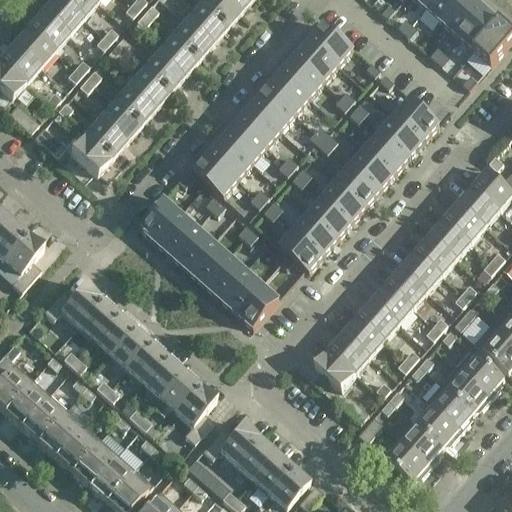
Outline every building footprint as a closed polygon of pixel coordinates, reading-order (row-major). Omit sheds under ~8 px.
[(86,0),(57,0),(56,2),(84,26),(98,10),(86,0)] [(86,0),(98,10),(106,0),(86,0)] [(218,0),(208,0),(198,11),(226,36),(240,20),(218,0)] [(250,0),(218,0),(240,20),(255,3),(250,0)] [(410,0),(409,1),(426,15),(438,0),(410,0)] [(438,0),(426,15),(442,29),(467,0),(438,0)] [(467,0),(442,29),(458,43),(484,14),(468,0),(467,0)] [(56,2),(42,18),(70,43),(84,26),(56,2)] [(132,10),(139,17),(147,9),(139,2),(132,10)] [(125,18),(132,25),(139,17),(132,10),(125,18)] [(198,11),(184,28),(212,52),(226,36),(198,11)] [(388,25),(396,16),(390,11),(382,20),(388,25)] [(151,12),(143,20),(151,27),(158,19),(151,12)] [(458,43),(474,58),(500,28),(484,14),(458,43)] [(42,18),(27,34),(55,59),(70,43),(42,18)] [(143,20),(136,29),(144,35),(151,27),(143,20)] [(404,39),(412,30),(406,25),(398,34),(404,39)] [(184,28),(170,44),(197,68),(212,52),(184,28)] [(474,58),(491,73),(511,49),(511,38),(500,28),(474,58)] [(418,36),(412,30),(404,39),(410,45),(418,36)] [(354,57),(324,31),(309,48),(339,74),(354,57)] [(27,34),(13,51),(41,75),(55,59),(27,34)] [(103,43),(110,50),(117,42),(110,35),(103,43)] [(96,51),(103,58),(110,50),(103,43),(96,51)] [(170,44),(155,60),(183,85),(197,68),(170,44)] [(122,45),(115,53),(122,60),(129,52),(122,45)] [(339,74),(309,48),(295,64),(325,90),(339,74)] [(13,51),(0,65),(0,67),(27,91),(41,75),(13,51)] [(115,53),(107,62),(115,68),(122,60),(115,53)] [(437,68),(444,59),(438,53),(430,62),(437,68)] [(450,64),(444,59),(437,68),(443,73),(450,64)] [(155,60),(141,76),(169,101),(183,85),(155,60)] [(325,90),(295,64),(281,80),(310,106),(325,90)] [(27,91),(0,67),(0,97),(11,108),(25,92),(25,93),(27,91)] [(74,76),(82,82),(89,74),(82,67),(74,76)] [(381,78),(372,70),(367,76),(376,84),(381,78)] [(67,84),(75,90),(82,82),(74,76),(67,84)] [(141,76),(127,93),(155,117),(169,101),(141,76)] [(93,78),(86,86),(94,93),(101,84),(93,78)] [(310,106),(281,80),(266,96),(296,122),(310,106)] [(394,90),(385,82),(380,88),(389,96),(394,90)] [(470,97),(478,88),(471,82),(463,91),(470,97)] [(86,86),(79,94),(86,101),(94,93),(86,86)] [(107,105),(112,109),(140,134),(155,117),(127,93),(122,88),(107,105)] [(296,122),(266,96),(252,112),(282,139),(296,122)] [(356,107),(347,99),(342,105),(350,113),(356,107)] [(46,108),(53,115),(61,106),(53,100),(46,108)] [(350,113),(342,105),(336,111),(345,119),(350,113)] [(439,132),(410,106),(395,123),(424,149),(439,132)] [(112,109),(98,125),(126,150),(140,134),(112,109)] [(65,110),(57,119),(65,125),(72,117),(65,110)] [(369,118),(360,111),(355,117),(364,124),(369,118)] [(8,122),(29,140),(30,141),(38,131),(17,112),(8,122)] [(282,139),(252,112),(238,129),(268,155),(282,139)] [(364,124),(355,117),(350,123),(359,130),(364,124)] [(424,149),(395,123),(380,139),(410,165),(424,149)] [(98,125),(84,142),(112,166),(126,150),(98,125)] [(268,155),(238,129),(224,145),(253,171),(268,155)] [(329,141),(321,134),(316,140),(324,147),(329,141)] [(35,145),(36,146),(56,164),(65,154),(43,135),(35,145)] [(410,165),(380,139),(366,155),(396,181),(410,165)] [(324,147),(316,140),(310,145),(319,153),(324,147)] [(339,149),(329,141),(324,147),(334,155),(339,149)] [(112,166),(84,142),(82,143),(83,144),(70,159),(97,183),(112,166)] [(253,171),(224,145),(209,161),(239,187),(253,171)] [(334,155),(324,147),(319,153),(328,161),(334,155)] [(396,181),(366,155),(352,171),(382,197),(396,181)] [(239,187),(209,161),(194,178),(224,204),(239,187)] [(489,171),(498,178),(504,171),(496,163),(489,171)] [(299,172),(290,164),(285,170),(293,177),(299,172)] [(293,177),(285,170),(279,176),(288,183),(293,177)] [(382,197),(352,171),(338,188),(367,214),(382,197)] [(312,183),(303,176),(298,181),(307,189),(312,183)] [(511,198),(488,177),(473,194),(501,219),(511,205),(511,198)] [(193,185),(187,180),(179,188),(185,194),(193,185)] [(307,189),(298,181),(293,187),(302,195),(307,189)] [(367,214),(338,188),(323,204),(353,230),(367,214)] [(473,194),(459,210),(486,235),(501,219),(473,194)] [(270,204),(261,196),(256,202),(265,210),(270,204)] [(265,210),(256,202),(251,208),(260,216),(265,210)] [(220,209),(214,204),(206,212),(212,218),(220,209)] [(353,230),(323,204),(309,220),(339,246),(353,230)] [(181,220),(164,205),(138,235),(155,250),(181,220)] [(284,216),(275,208),(269,214),(278,222),(284,216)] [(226,214),(220,209),(212,218),(218,223),(226,214)] [(459,210),(444,227),(472,251),(486,235),(459,210)] [(278,222),(269,214),(264,220),(273,228),(278,222)] [(0,238),(10,227),(0,218),(0,238)] [(198,234),(181,220),(155,250),(172,264),(198,234)] [(339,246),(309,220),(295,236),(325,262),(339,246)] [(0,238),(0,266),(2,269),(26,241),(10,227),(0,238)] [(444,227),(430,243),(458,267),(472,251),(444,227)] [(253,237),(247,232),(239,241),(245,246),(253,237)] [(214,249),(198,234),(172,264),(188,278),(214,249)] [(325,262),(295,236),(280,253),(283,256),(289,261),(295,267),(310,279),(325,262)] [(259,243),(253,237),(245,246),(251,251),(259,243)] [(19,283),(12,291),(21,300),(41,278),(31,269),(43,256),(26,241),(2,269),(19,283)] [(430,243),(416,259),(444,284),(458,267),(430,243)] [(230,263),(214,249),(188,278),(204,292),(230,263)] [(289,261),(283,256),(275,265),(281,270),(289,261)] [(416,259),(402,275),(429,300),(444,284),(416,259)] [(498,260),(491,268),(499,274),(506,266),(498,260)] [(295,267),(289,261),(281,270),(287,275),(295,267)] [(246,277),(230,263),(204,292),(220,307),(246,277)] [(484,276),(491,283),(499,274),(491,268),(484,276)] [(402,275),(387,292),(414,315),(423,305),(425,305),(429,300),(402,275)] [(263,291),(246,277),(220,307),(236,321),(263,291)] [(494,289),(486,298),(492,303),(500,294),(494,289)] [(60,319),(76,333),(100,306),(83,291),(71,305),(62,297),(42,319),(53,328),(60,319)] [(280,306),(263,291),(236,321),(253,336),(280,306)] [(387,292),(373,308),(400,332),(414,315),(387,292)] [(470,292),(463,300),(470,307),(477,299),(470,292)] [(486,298),(479,305),(478,307),(484,312),(492,303),(486,298)] [(463,300),(455,308),(463,315),(470,307),(463,300)] [(76,333),(93,348),(117,321),(100,306),(76,333)] [(373,308),(359,324),(386,348),(400,332),(373,308)] [(471,315),(463,324),(469,329),(477,320),(471,315)] [(93,348),(109,362),(133,335),(117,321),(93,348)] [(511,322),(498,339),(511,351),(511,322)] [(359,324),(344,341),(371,364),(386,348),(359,324)] [(455,333),(461,338),(469,329),(463,324),(455,333)] [(441,325),(434,333),(441,340),(448,331),(441,325)] [(434,333),(427,341),(434,348),(441,340),(434,333)] [(109,362),(126,377),(150,350),(133,335),(109,362)] [(451,338),(443,347),(449,352),(457,343),(451,338)] [(511,351),(498,339),(482,357),(509,380),(511,376),(511,351)] [(344,341),(330,357),(357,381),(371,364),(344,341)] [(126,377),(142,391),(166,364),(150,350),(126,377)] [(0,416),(2,419),(31,386),(10,367),(20,356),(14,351),(0,366),(0,416)] [(472,356),(456,374),(492,405),(500,395),(498,393),(505,385),(472,356)] [(330,357),(315,374),(342,397),(357,381),(330,357)] [(412,357),(405,366),(413,372),(420,364),(412,357)] [(63,367),(71,374),(78,366),(69,359),(63,367)] [(51,364),(46,370),(55,378),(60,372),(51,364)] [(142,391),(159,406),(183,379),(166,364),(142,391)] [(428,364),(420,373),(426,378),(434,369),(428,364)] [(78,366),(71,374),(79,381),(86,374),(78,366)] [(413,372),(405,366),(398,374),(406,380),(413,372)] [(412,382),(418,387),(426,378),(420,373),(412,382)] [(456,374),(441,391),(474,420),(480,413),(483,415),(492,405),(456,374)] [(159,406),(175,420),(199,393),(183,379),(159,406)] [(2,419),(19,434),(48,401),(31,386),(2,419)] [(71,392),(81,400),(86,394),(77,386),(71,392)] [(95,395),(104,403),(110,395),(102,388),(95,395)] [(384,390),(377,398),(384,405),(392,396),(384,390)] [(426,408),(432,414),(461,439),(470,429),(468,427),(474,420),(441,391),(426,408)] [(191,435),(184,443),(194,451),(213,429),(204,421),(216,408),(199,393),(175,420),(191,435)] [(86,394),(81,400),(90,408),(95,402),(86,394)] [(110,395),(104,403),(112,410),(118,402),(110,395)] [(398,398),(390,407),(396,412),(404,403),(398,398)] [(19,434),(37,449),(66,416),(48,401),(19,434)] [(339,411),(361,431),(369,421),(348,402),(339,411)] [(390,407),(382,416),(388,422),(396,412),(390,407)] [(432,414),(417,431),(444,454),(450,447),(453,450),(461,439),(432,414)] [(37,449),(54,464),(83,431),(66,416),(37,449)] [(105,422),(115,430),(120,424),(111,416),(105,422)] [(128,424),(136,431),(143,424),(135,417),(128,424)] [(120,424),(115,430),(124,438),(129,432),(120,424)] [(143,424),(136,431),(145,438),(151,431),(143,424)] [(359,442),(368,450),(384,432),(375,424),(359,442)] [(54,464),(71,479),(100,446),(83,431),(54,464)] [(219,459),(235,474),(260,445),(243,431),(231,445),(222,437),(202,459),(212,467),(219,459)] [(417,431),(402,448),(431,474),(440,463),(438,461),(444,454),(417,431)] [(235,474),(252,488),(276,460),(260,445),(235,474)] [(71,479),(88,495),(117,462),(100,446),(71,479)] [(140,452),(149,460),(154,454),(145,446),(140,452)] [(431,474),(402,448),(386,466),(413,489),(420,481),(422,484),(431,474)] [(154,454),(149,460),(158,468),(163,463),(154,454)] [(252,488),(268,503),(293,474),(276,460),(252,488)] [(88,495),(106,510),(135,477),(117,462),(88,495)] [(293,474),(268,503),(279,511),(289,511),(310,489),(293,474)] [(135,477),(106,510),(108,511),(135,511),(153,492),(135,477)] [(182,490),(192,498),(197,492),(188,484),(182,490)] [(197,492),(192,498),(201,506),(206,500),(197,492)] [(314,493),(298,511),(299,511),(313,511),(323,501),(314,493)] [(147,511),(174,511),(159,498),(147,511)] [(221,506),(228,511),(230,511),(236,506),(228,499),(221,506)]
